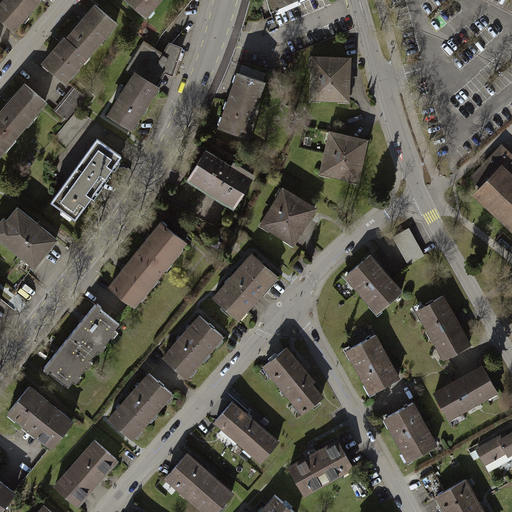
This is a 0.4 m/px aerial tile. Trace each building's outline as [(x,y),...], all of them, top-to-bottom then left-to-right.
[(41,2),(39,0),(4,0),(0,5),(0,22),(13,34),(41,2)] [(164,0),(125,0),(147,19),(164,0)] [(269,0),(276,14),(309,0),(269,0)] [(117,26),(95,7),(70,37),(92,56),(117,26)] [(92,56),(70,37),(44,67),(66,85),(92,56)] [(129,67),(139,73),(110,117),(134,132),(162,89),(158,86),(165,74),(173,77),(183,48),(169,43),(163,54),(144,43),(129,67)] [(313,102),(348,103),(350,61),(314,60),(313,102)] [(238,75),(219,130),(247,140),(266,85),(238,75)] [(48,105),(25,86),(0,115),(23,134),(48,105)] [(0,161),(23,134),(0,115),(0,114),(0,161)] [(331,134),(322,175),(357,183),(367,143),(331,134)] [(122,159),(99,142),(76,173),(99,190),(122,159)] [(511,156),(502,146),(472,178),(482,187),(476,194),(511,227),(511,156)] [(188,182),(236,211),(254,182),(206,153),(188,182)] [(99,190),(76,173),(53,204),(76,222),(99,190)] [(283,190),(260,226),(292,246),(315,211),(283,190)] [(57,239),(19,208),(8,222),(3,218),(0,221),(0,241),(33,269),(57,239)] [(162,223),(137,254),(163,275),(188,244),(162,223)] [(409,265),(425,257),(410,230),(394,238),(409,265)] [(137,254),(112,286),(138,307),(163,275),(137,254)] [(215,298),(240,321),(279,277),(254,255),(215,298)] [(377,313),(402,292),(370,255),(345,277),(377,313)] [(418,312),(447,361),(471,346),(443,298),(418,312)] [(96,307),(71,339),(94,357),(120,326),(96,307)] [(201,319),(166,358),(189,379),(225,340),(201,319)] [(374,395),(401,379),(376,336),(348,352),(374,395)] [(71,339),(46,370),(69,388),(94,357),(71,339)] [(264,367),(304,415),(326,396),(287,349),(264,367)] [(484,368),(435,394),(449,422),(499,395),(484,368)] [(150,374),(109,421),(134,442),(174,395),(150,374)] [(10,414),(53,451),(76,424),(33,387),(10,414)] [(216,423),(263,463),(280,444),(233,403),(216,423)] [(410,462),(438,446),(414,404),(386,420),(410,462)] [(511,431),(477,449),(487,467),(511,454),(511,431)] [(56,486),(79,506),(118,461),(96,442),(56,486)] [(291,468),(306,495),(356,469),(342,442),(291,468)] [(167,478),(205,511),(220,511),(234,496),(188,455),(167,478)] [(350,484),(357,496),(370,488),(363,476),(350,484)] [(0,511),(1,511),(16,495),(0,481),(0,511)] [(447,511),(484,511),(467,482),(439,497),(447,511)] [(294,511),(277,497),(264,511),(294,511)]
